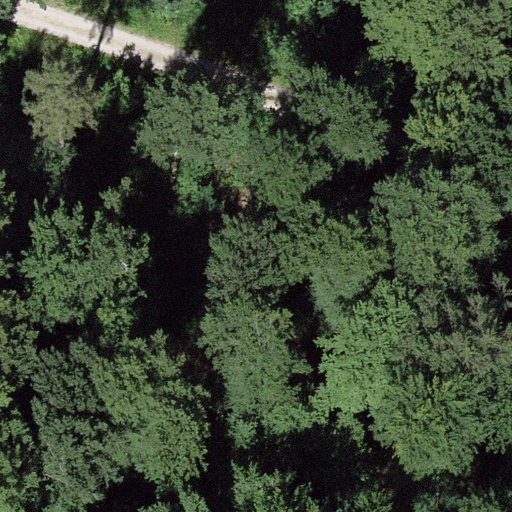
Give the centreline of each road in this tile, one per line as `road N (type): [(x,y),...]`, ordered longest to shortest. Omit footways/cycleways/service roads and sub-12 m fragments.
road 1 (track): [(0,33),(117,137),(242,318),(387,471)]
road 2 (track): [(0,9),(511,194)]
